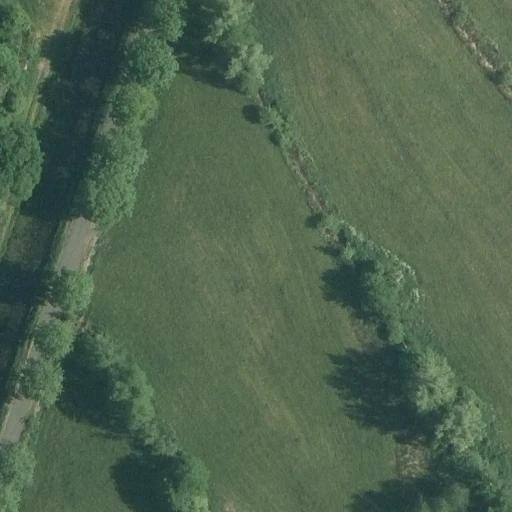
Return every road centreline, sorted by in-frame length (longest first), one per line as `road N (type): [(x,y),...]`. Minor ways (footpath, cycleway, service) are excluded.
road 1 (unclassified): [(0,466),(157,0)]
road 2 (track): [(56,35),(0,202)]
